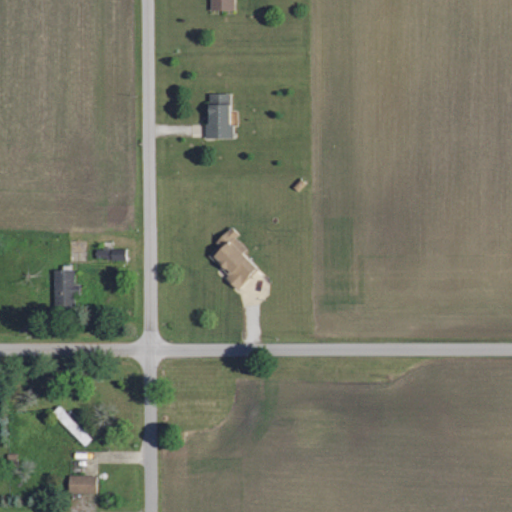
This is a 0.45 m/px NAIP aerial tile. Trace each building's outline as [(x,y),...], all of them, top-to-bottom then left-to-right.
[(234,0),(210,0),(211,11),(235,10),(234,0)] [(206,139),(231,138),(231,94),(209,94),(209,122),(205,122),(206,139)] [(258,269),(243,254),(247,249),(236,238),(240,235),(233,228),(205,255),(239,289),(258,269)] [(96,250),(96,253),(100,253),(101,259),(126,258),(125,249),(96,250)] [(54,270),(55,308),(74,308),(74,295),(80,294),(80,285),(75,285),(74,269),(54,270)] [(69,493),(96,493),(97,476),(69,475),(69,493)]
